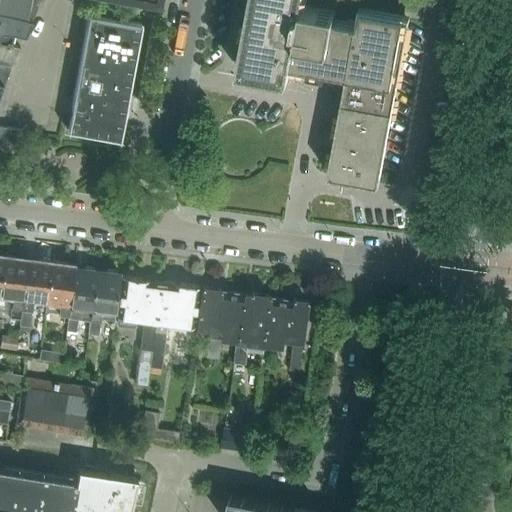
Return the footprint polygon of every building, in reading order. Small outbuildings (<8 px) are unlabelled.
[(32,20),(40,0),(0,0),(0,11),(12,14),(12,16),(32,20)] [(250,0),(237,69),(289,79),(289,78),(291,62),(293,63),(293,62),(305,64),(305,65),(307,65),(307,64),(309,65),(308,71),(309,72),(309,71),(315,72),(321,73),(321,74),(322,74),(323,67),(325,68),(325,69),(327,69),(327,68),(334,69),(335,70),(335,71),(345,73),(348,73),(347,80),(344,80),(342,88),(341,98),(344,98),(343,102),(340,102),(337,119),(340,120),(339,124),(336,123),(333,140),(336,141),(335,145),(332,144),(330,154),(329,161),(334,162),(332,175),(351,178),(379,183),(382,169),(410,15),(359,5),(357,21),(356,21),(355,21),(356,21),(335,17),(334,17),(335,11),(301,5),(301,4),(302,4),(302,0),(250,0)] [(91,2),(89,11),(110,14),(112,5),(91,2)] [(0,43),(19,47),(20,47),(32,20),(12,16),(12,14),(0,11),(0,43)] [(142,24),(119,20),(89,14),(67,131),(121,140),(124,122),(142,24)] [(0,63),(10,66),(19,47),(0,43),(0,63)] [(0,63),(0,83),(4,85),(10,66),(0,63)] [(0,125),(0,147),(17,150),(18,150),(22,129),(0,125)] [(4,254),(0,287),(0,296),(12,298),(9,317),(20,318),(27,261),(19,260),(20,256),(4,254)] [(20,318),(19,325),(30,327),(32,310),(31,310),(33,301),(46,302),(51,260),(36,258),(36,262),(27,261),(20,318)] [(69,314),(73,278),(75,268),(75,264),(51,260),(46,302),(59,304),(58,313),(68,314),(69,314)] [(68,314),(66,330),(76,331),(77,319),(90,321),(91,309),(93,309),(98,271),(95,270),(94,268),(85,267),(83,269),(75,268),(73,278),(69,314),(68,314)] [(101,318),(113,320),(114,320),(119,283),(120,273),(118,273),(116,271),(108,270),(105,271),(98,271),(93,309),(91,309),(90,321),(88,333),(98,334),(101,318)] [(140,349),(151,350),(161,281),(123,276),(122,286),(116,321),(118,325),(132,327),(135,325),(136,319),(150,321),(149,325),(143,324),(140,349)] [(197,296),(199,286),(161,281),(151,350),(150,362),(149,366),(161,368),(166,329),(160,328),(161,323),(193,328),(197,296)] [(235,342),(237,332),(238,333),(244,294),(221,291),(221,289),(202,286),(197,328),(210,330),(209,337),(208,337),(205,357),(218,358),(221,338),(234,340),(234,342),(235,342)] [(238,333),(237,332),(235,342),(232,362),(245,364),(246,351),(263,353),(263,345),(263,344),(264,344),(269,297),(270,295),(244,292),(244,294),(238,333)] [(269,297),(264,344),(281,347),(282,339),(291,341),(287,370),(299,371),(302,349),(301,346),(306,310),(307,300),(293,298),(293,300),(269,297)] [(0,346),(16,349),(16,348),(18,338),(1,336),(0,346)] [(39,353),(38,358),(63,362),(65,353),(40,348),(39,353)] [(138,361),(135,383),(147,385),(149,372),(149,366),(150,362),(138,361)] [(0,382),(21,386),(23,374),(0,370),(0,382)] [(22,400),(18,424),(85,435),(89,411),(93,388),(70,384),(48,380),(26,377),(22,400)] [(0,408),(9,410),(11,400),(0,398),(0,408)] [(0,422),(7,424),(9,410),(0,408),(0,422)] [(156,426),(158,410),(144,408),(140,436),(176,441),(178,429),(156,426)] [(224,427),(221,448),(236,450),(239,429),(224,427)] [(78,469),(76,482),(0,469),(0,511),(128,511),(136,478),(110,474),(78,469)] [(319,511),(229,495),(226,511),(319,511)]
